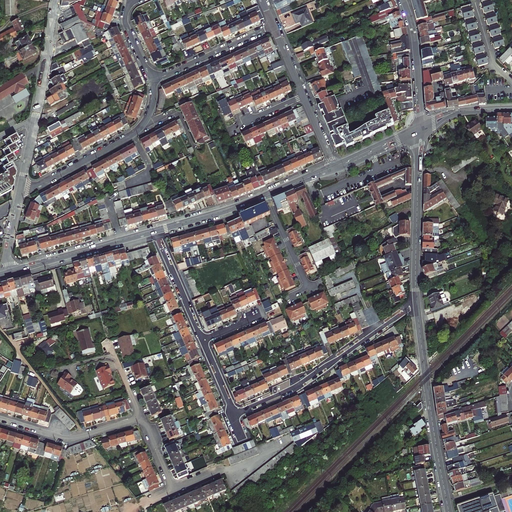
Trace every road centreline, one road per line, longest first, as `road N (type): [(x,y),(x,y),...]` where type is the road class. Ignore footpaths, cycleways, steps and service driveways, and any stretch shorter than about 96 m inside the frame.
road 1 (residential): [(234,412),(304,381),(416,303)]
road 2 (residential): [(19,194),(139,128),(152,80)]
road 3 (tertiary): [(419,128),(416,303)]
road 4 (secondary): [(5,273),(155,230)]
road 5 (tertiary): [(449,511),(423,361)]
road 6 (residential): [(0,418),(69,438),(141,417)]
road 7 (residential): [(152,80),(272,26)]
road 8 (residential): [(55,0),(34,119)]
road 9 (residential): [(155,230),(203,340)]
